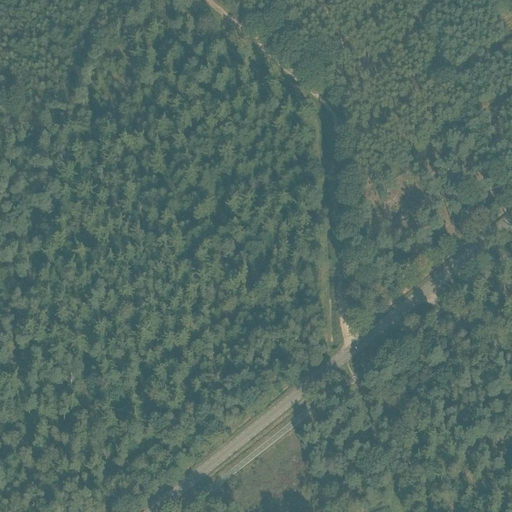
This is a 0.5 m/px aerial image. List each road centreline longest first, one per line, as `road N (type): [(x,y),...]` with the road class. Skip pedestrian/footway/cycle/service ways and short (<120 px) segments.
road 1 (tertiary): [(153,511),(511,219)]
road 2 (track): [(344,354),(329,104),(200,0)]
